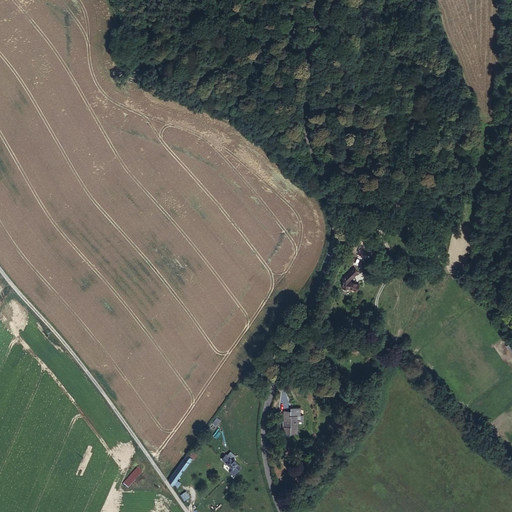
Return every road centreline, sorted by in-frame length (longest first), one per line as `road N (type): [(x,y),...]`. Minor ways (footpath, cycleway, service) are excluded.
road 1 (tertiary): [(313,0),(302,115),(326,201),(329,250),(263,419),(280,511)]
road 2 (unclassified): [(0,269),(187,511)]
